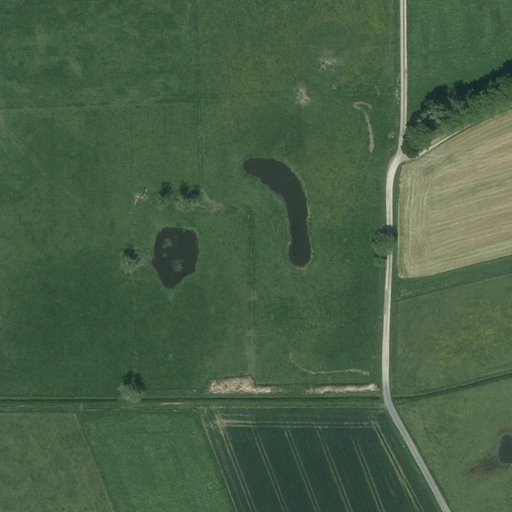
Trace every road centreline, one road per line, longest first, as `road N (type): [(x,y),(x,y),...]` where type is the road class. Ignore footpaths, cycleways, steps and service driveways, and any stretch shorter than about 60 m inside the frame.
road 1 (track): [(446,511),(385,389),(390,171),(405,142),(401,0)]
road 2 (track): [(398,158),(511,104)]
